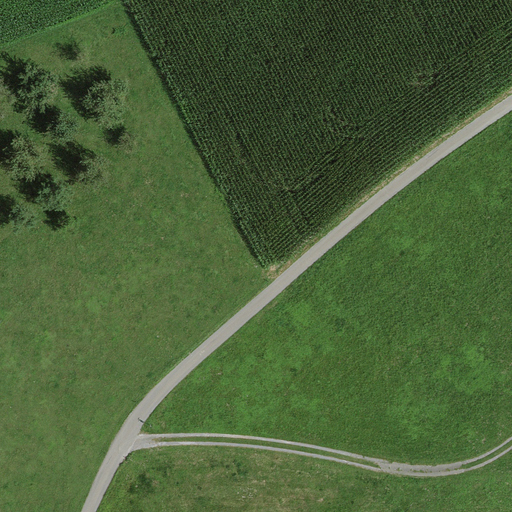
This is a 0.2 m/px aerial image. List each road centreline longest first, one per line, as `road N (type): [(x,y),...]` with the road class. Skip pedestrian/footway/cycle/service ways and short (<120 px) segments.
road 1 (track): [(120,444),(162,389),(391,187),(511,102)]
road 2 (track): [(120,444),(241,442),(437,472),(486,460),(511,442)]
